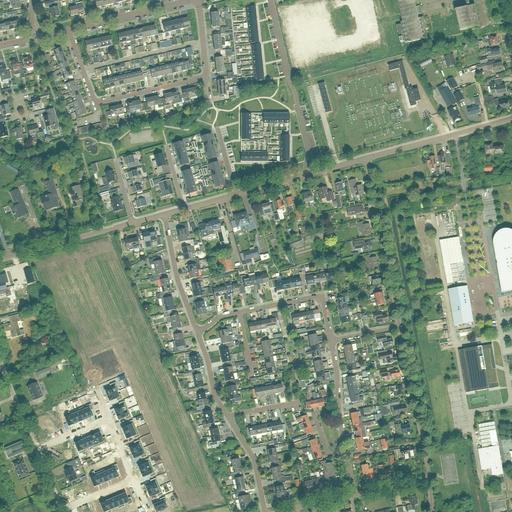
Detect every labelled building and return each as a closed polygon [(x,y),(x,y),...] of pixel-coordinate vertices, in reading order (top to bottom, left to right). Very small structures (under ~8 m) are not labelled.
[(103,8),(101,0),(94,0),(97,8),(101,7),(101,9),(103,8)] [(101,0),(103,8),(106,8),(105,6),(109,5),(107,0),(101,0)] [(301,4),(298,5),(300,12),(309,10),(306,0),(301,0),(300,0),(301,4)] [(312,0),(306,0),(309,10),(318,8),(316,1),(313,2),(312,0)] [(393,0),(397,0),(401,15),(403,22),(401,23),(401,25),(396,26),(400,42),(405,41),(406,43),(428,38),(423,18),(419,19),(418,15),(421,14),(419,6),(416,7),(414,0),(392,0),(393,0)] [(292,6),(289,7),(291,14),(300,12),(298,5),(297,1),(291,2),(292,6)] [(285,4),(279,5),(282,16),(291,14),(289,7),(286,8),(285,4)] [(83,5),(76,6),(78,14),(84,13),(83,5)] [(475,5),(455,10),(460,31),(480,26),(475,5)] [(78,14),(76,6),(69,8),(71,16),(78,14)] [(50,9),(52,18),(59,16),(57,7),(50,9)] [(211,13),(211,21),(219,20),(221,19),(221,17),(218,17),(218,12),(211,13)] [(184,17),(181,18),(184,29),(187,28),(188,32),(191,32),(188,18),(184,19),(184,17)] [(179,20),(176,21),(179,35),(181,34),(180,30),(184,29),(181,18),(179,18),(179,20)] [(171,20),(169,21),(171,32),(175,31),(176,35),(179,35),(176,21),(172,22),(171,20)] [(171,32),(169,21),(166,21),(167,23),(163,24),(166,37),(169,37),(168,33),(171,32)] [(147,28),(143,29),(146,42),(148,41),(147,37),(151,36),(148,25),(146,26),(147,28)] [(151,25),(148,25),(151,36),(155,35),(156,40),(158,39),(155,26),(151,26),(151,25)] [(373,27),(367,29),(370,41),(376,39),(374,29),(373,27)] [(134,31),(130,31),(133,45),(136,44),(135,40),(139,39),(136,28),(134,29),(134,31)] [(138,28),(136,28),(139,39),(142,38),(143,43),(146,42),(143,29),(139,29),(138,28)] [(374,29),(376,39),(382,38),(379,28),(374,29)] [(367,29),(360,30),(361,32),(364,42),(370,41),(367,29)] [(126,30),(124,31),(126,42),(130,41),(131,45),(133,45),(130,31),(126,32),(126,30)] [(126,42),(124,31),(122,31),(122,33),(118,34),(121,48),(124,47),(123,43),(126,42)] [(350,33),(344,34),(346,46),(353,45),(350,35),(350,34),(350,33)] [(344,34),(337,36),(340,47),(346,46),(344,34)] [(106,35),(103,36),(106,47),(109,46),(110,50),(113,50),(110,36),(106,37),(106,35)] [(101,38),(98,39),(101,52),(103,52),(102,48),(106,47),(103,36),(101,36),(101,38)] [(337,36),(331,37),(331,39),(332,39),(334,49),(340,47),(337,36)] [(498,40),(496,36),(483,41),(483,42),(484,44),(488,42),(490,47),(499,44),(499,43),(500,43),(499,40),(498,40)] [(93,38),(91,39),(93,50),(97,49),(98,53),(101,52),(98,39),(93,40),(93,38)] [(326,38),(320,40),(322,52),(329,50),(326,40),(326,38)] [(85,42),(88,56),(91,55),(90,51),(93,50),(91,39),(89,39),(89,41),(85,42)] [(320,40),(314,41),(316,53),(322,52),(320,40)] [(161,49),(168,48),(166,41),(159,43),(161,49)] [(314,41),(307,43),(308,44),(310,55),(316,53),(314,41)] [(224,42),(214,43),(214,51),(221,50),(221,46),(224,46),(224,42)] [(302,47),(299,48),(301,57),(310,55),(308,44),(302,45),(302,47)] [(295,47),(289,48),(292,59),(301,57),(299,48),(296,49),(295,47)] [(491,49),(485,50),(486,54),(488,53),(488,57),(500,55),(499,49),(491,50),(491,49)] [(182,53),(184,62),(186,71),(191,70),(189,65),(192,65),(190,56),(188,57),(186,57),(185,53),(182,53)] [(453,55),(445,57),(449,67),(456,65),(453,55)] [(24,58),(26,68),(33,67),(33,71),(37,70),(35,63),(32,64),(30,57),(24,58)] [(153,60),(152,57),(148,57),(149,62),(150,65),(151,65),(152,69),(150,69),(148,70),(149,75),(151,74),(152,79),(157,78),(155,68),(154,68),(153,62),(153,60)] [(19,70),(22,79),(25,78),(22,66),(19,67),(17,60),(11,61),(13,71),(19,70)] [(501,71),(503,70),(502,63),(495,65),(494,61),(486,63),(476,67),(478,71),(488,68),(488,70),(494,69),(495,72),(495,73),(501,71)] [(397,63),(399,69),(405,90),(406,89),(411,107),(417,105),(416,102),(421,101),(418,89),(413,91),(412,88),(410,88),(403,62),(397,63)] [(389,72),(399,69),(397,63),(388,66),(389,72)] [(0,65),(0,74),(1,78),(1,79),(2,80),(3,80),(5,80),(11,78),(9,71),(6,72),(5,65),(0,65)] [(60,70),(62,74),(70,71),(69,66),(60,70)] [(62,74),(59,75),(60,77),(62,76),(64,81),(68,80),(68,78),(68,77),(72,76),(72,75),(72,74),(71,74),(70,71),(62,74)] [(502,83),(501,79),(495,80),(495,83),(490,84),(491,94),(506,92),(505,86),(501,87),(500,83),(502,83)] [(217,81),(218,88),(225,88),(225,80),(217,81)] [(66,87),(67,89),(76,86),(74,81),(65,84),(65,85),(64,85),(65,87),(66,87)] [(318,84),(326,114),(332,112),(324,83),(318,84)] [(225,88),(218,88),(219,96),(220,95),(220,97),(224,97),(223,95),(226,95),(226,91),(228,91),(228,87),(225,88)] [(439,92),(448,108),(452,105),(456,103),(448,89),(447,87),(439,92)] [(170,94),(172,102),(173,105),(176,104),(182,103),(180,95),(177,95),(176,92),(170,94)] [(162,99),(163,107),(169,106),(168,103),(172,102),(170,94),(164,95),(164,98),(162,99)] [(152,98),(154,106),(157,105),(158,108),(163,107),(162,99),(159,100),(158,97),(152,98)] [(32,103),(28,104),(29,109),(34,108),(41,106),(39,98),(31,100),(32,103)] [(143,103),(145,111),(151,110),(150,107),(154,106),(152,98),(145,100),(146,103),(143,103)] [(500,109),(509,108),(508,101),(499,103),(498,99),(494,100),(485,101),(486,102),(486,105),(495,103),(496,106),(500,105),(500,109)] [(74,108),(83,104),(81,100),(72,103),(74,108)] [(134,102),(135,110),(139,109),(140,112),(145,111),(143,103),(141,104),(140,101),(134,102)] [(468,110),(469,116),(480,113),(478,107),(482,107),(480,101),(475,102),(476,108),(468,110)] [(127,113),(127,115),(132,114),(132,111),(135,110),(134,102),(127,104),(128,107),(125,108),(127,113)] [(0,116),(0,119),(6,118),(6,115),(10,114),(8,104),(0,105),(0,111),(1,112),(2,116),(0,116)] [(124,114),(123,112),(124,112),(122,105),(116,106),(118,115),(124,114)] [(115,116),(118,115),(116,106),(109,108),(110,111),(106,112),(107,118),(112,117),(111,115),(115,114),(115,116)] [(452,117),(454,122),(458,121),(460,121),(460,120),(461,120),(456,107),(452,109),(449,110),(451,118),(452,117)] [(46,127),(50,126),(50,127),(51,128),(52,129),(53,129),(54,129),(55,129),(56,128),(56,127),(57,127),(57,126),(58,126),(58,125),(56,120),(53,109),(46,111),(47,116),(43,117),(44,120),(46,127)] [(84,109),(76,112),(74,113),(76,120),(81,118),(80,116),(86,114),(84,109)] [(1,125),(0,122),(0,138),(8,136),(7,130),(6,130),(5,124),(1,125)] [(28,127),(30,135),(36,134),(37,137),(43,135),(42,129),(38,130),(37,125),(28,127)] [(14,134),(15,140),(21,139),(22,142),(28,141),(26,134),(22,135),(20,128),(12,130),(13,134),(14,134)] [(201,137),(203,143),(212,141),(210,135),(201,137)] [(174,144),(175,150),(184,148),(184,147),(183,142),(174,144)] [(484,146),(486,154),(490,153),(490,152),(495,151),(495,154),(505,152),(503,146),(493,148),(492,144),(484,146)] [(184,148),(175,150),(177,155),(186,153),(187,153),(185,147),(184,147),(184,148)] [(165,165),(162,154),(154,156),(156,160),(152,161),(153,166),(156,165),(157,170),(155,170),(156,174),(162,172),(161,167),(165,165)] [(133,156),(123,158),(125,165),(127,164),(128,169),(139,166),(137,160),(134,161),(133,156)] [(437,176),(440,176),(439,168),(436,169),(435,165),(434,157),(430,157),(430,161),(427,161),(428,166),(429,166),(430,170),(435,169),(437,176)] [(209,165),(210,170),(219,168),(218,162),(209,165)] [(132,182),(142,179),(141,174),(138,175),(137,170),(127,173),(128,178),(131,178),(132,182)] [(75,172),(77,181),(83,179),(84,179),(82,171),(75,172)] [(112,171),(105,173),(108,183),(109,182),(113,181),(115,181),(113,176),(114,176),(113,172),(112,172),(112,171)] [(7,199),(1,201),(5,212),(12,210),(15,218),(28,213),(24,203),(25,202),(19,187),(25,184),(20,172),(13,174),(17,183),(15,184),(16,187),(9,190),(14,203),(10,205),(7,199)] [(144,185),(142,179),(132,182),(133,187),(131,187),(132,193),(142,190),(141,186),(144,185)] [(160,179),(153,181),(154,185),(159,184),(162,197),(173,194),(169,180),(161,183),(160,179)] [(213,181),(215,187),(225,184),(224,181),(223,181),(222,179),(213,181)] [(349,181),(351,193),(355,192),(355,196),(363,195),(361,185),(356,186),(355,179),(349,181)] [(53,197),(57,196),(53,180),(45,182),(49,195),(39,198),(41,204),(43,203),(45,210),(49,209),(48,208),(51,207),(52,209),(59,207),(57,199),(54,200),(53,197)] [(337,193),(340,192),(341,195),(345,194),(344,191),(343,191),(341,183),(335,184),(337,193)] [(68,188),(70,195),(71,194),(72,197),(74,197),(75,202),(73,202),(74,207),(81,206),(80,200),(81,200),(80,195),(83,195),(81,185),(68,188)] [(187,190),(185,191),(186,194),(196,191),(195,186),(186,188),(187,190)] [(318,192),(320,199),(326,198),(327,199),(328,201),(334,200),(332,191),(328,192),(326,187),(318,189),(319,192),(318,192)] [(313,201),(310,191),(302,194),(304,203),(313,201)] [(111,199),(114,212),(123,209),(118,192),(110,194),(111,199)] [(137,201),(135,201),(137,208),(146,205),(145,200),(151,198),(149,192),(136,196),(137,201)] [(287,207),(289,213),(292,212),(291,206),(293,205),(291,197),(285,199),(287,207)] [(284,209),(284,208),(283,205),(282,206),(280,200),(276,201),(278,210),(277,210),(279,220),(283,219),(282,213),(284,212),(284,211),(284,209)] [(260,211),(261,216),(275,212),(272,204),(270,205),(269,203),(261,206),(262,210),(260,211)] [(355,215),(356,218),(365,217),(363,209),(358,210),(357,207),(350,208),(352,215),(355,215)] [(243,226),(240,213),(237,214),(237,215),(234,216),(235,221),(234,221),(234,223),(231,224),(233,232),(240,230),(240,227),(243,226)] [(240,213),(243,226),(247,225),(248,230),(255,228),(252,218),(249,219),(249,217),(247,217),(246,213),(243,214),(243,213),(240,213)] [(218,220),(211,222),(213,230),(216,229),(216,230),(220,229),(220,228),(218,220)] [(200,228),(202,237),(214,234),(211,222),(204,224),(205,227),(200,228)] [(357,223),(359,232),(361,231),(361,235),(370,233),(369,224),(364,225),(364,222),(357,223)] [(188,228),(187,225),(179,226),(180,229),(177,230),(178,236),(188,234),(187,228),(188,228)] [(511,230),(510,230),(509,229),(507,229),(505,229),(503,229),(502,230),(500,231),(498,232),(497,233),(496,234),(495,236),(494,237),(494,239),(493,241),(493,243),(494,243),(502,292),(504,292),(511,291),(511,230)] [(155,231),(149,233),(150,241),(151,241),(151,243),(157,242),(158,245),(161,245),(159,237),(156,238),(155,231)] [(141,241),(142,249),(145,248),(144,242),(150,241),(149,233),(142,234),(143,240),(141,241)] [(188,234),(178,236),(179,242),(184,241),(185,244),(193,243),(192,240),(190,240),(188,234)] [(287,242),(289,249),(302,244),(300,237),(287,242)] [(440,240),(447,284),(466,280),(459,237),(440,240)] [(137,238),(131,239),(133,249),(133,250),(139,249),(142,249),(141,241),(138,241),(137,238)] [(133,249),(131,239),(125,241),(125,244),(122,245),(124,252),(127,252),(127,251),(128,251),(129,250),(133,249)] [(354,250),(358,249),(362,248),(363,252),(372,250),(370,243),(364,244),(364,240),(353,242),(354,250)] [(182,248),(184,254),(192,253),(190,246),(193,246),(193,243),(185,244),(186,247),(182,248)] [(257,249),(250,251),(252,258),(259,256),(257,249)] [(242,253),(244,260),(252,258),(250,251),(242,253)] [(192,253),(184,254),(185,261),(190,260),(191,262),(199,261),(198,261),(201,260),(200,258),(198,258),(195,259),(194,252),(192,253)] [(369,264),(370,268),(377,267),(375,257),(371,258),(370,255),(364,257),(366,265),(369,264)] [(218,259),(218,260),(222,273),(233,270),(229,256),(218,259)] [(154,264),(154,269),(163,267),(162,261),(158,261),(157,257),(153,258),(153,259),(149,260),(150,265),(154,264)] [(200,269),(199,261),(191,262),(191,265),(188,266),(189,272),(197,271),(197,270),(200,269)] [(161,274),(164,273),(163,267),(154,269),(155,269),(151,269),(153,278),(161,277),(161,274)] [(31,268),(24,270),(27,284),(34,282),(31,268)] [(324,273),(326,282),(332,280),(331,277),(334,277),(333,273),(332,269),(327,270),(328,273),(324,273)] [(197,271),(189,272),(190,279),(194,278),(194,281),(202,279),(202,276),(198,277),(197,271)] [(317,272),(320,283),(326,282),(324,273),(321,274),(320,271),(317,271),(317,272)] [(312,276),(314,284),(320,283),(317,272),(312,273),(311,273),(312,276)] [(307,285),(314,284),(312,276),(311,273),(305,274),(302,275),(304,283),(307,282),(307,285)] [(0,283),(0,284),(0,283),(0,294),(6,293),(5,289),(6,288),(5,283),(8,282),(6,274),(0,275),(0,283)] [(267,275),(261,276),(262,284),(269,283),(270,288),(273,288),(271,280),(268,281),(267,275)] [(294,280),(295,288),(301,286),(301,283),(304,283),(302,275),(299,275),(300,278),(294,280)] [(379,275),(368,277),(368,281),(371,280),(372,284),(380,282),(379,275)] [(240,280),(239,280),(241,286),(242,294),(245,293),(244,288),(250,286),(248,278),(246,279),(245,276),(240,277),(240,280)] [(153,278),(154,281),(160,280),(161,286),(169,285),(168,278),(162,280),(161,277),(153,278)] [(254,277),(248,278),(250,286),(254,286),(255,291),(257,290),(254,277)] [(195,284),(192,284),(193,291),(201,289),(200,283),(203,282),(202,279),(194,281),(195,284)] [(276,279),(271,280),(273,288),(276,287),(277,291),(283,290),(281,282),(277,283),(276,279)] [(231,286),(233,294),(239,293),(239,294),(242,294),(241,286),(238,287),(237,284),(231,286)] [(171,291),(169,285),(161,286),(162,293),(159,293),(159,294),(156,294),(157,297),(168,295),(167,292),(171,291)] [(215,285),(212,285),(215,303),(218,302),(217,297),(221,296),(219,288),(215,289),(215,285)] [(448,289),(454,325),(473,322),(467,286),(448,289)] [(224,296),(225,301),(228,300),(225,287),(219,288),(221,296),(224,296)] [(201,289),(193,291),(194,297),(197,296),(198,299),(206,298),(205,292),(202,293),(201,289)] [(369,299),(370,301),(383,298),(382,292),(373,294),(374,298),(369,299)] [(336,302),(336,305),(346,304),(345,299),(348,298),(347,294),(339,295),(340,298),(336,299),(337,301),(336,302)] [(168,295),(157,297),(157,300),(160,299),(161,299),(162,305),(173,303),(172,297),(168,298),(168,295)] [(206,298),(198,299),(199,302),(195,303),(197,309),(205,308),(203,301),(206,301),(206,298)] [(383,298),(370,301),(370,303),(375,302),(376,306),(384,304),(383,298)] [(173,303),(162,305),(163,312),(164,315),(171,313),(171,310),(174,309),(173,303)] [(314,305),(312,306),(314,319),(320,318),(318,310),(315,310),(314,305)] [(205,308),(197,309),(198,316),(202,315),(202,316),(206,315),(205,314),(206,314),(206,313),(207,313),(206,310),(209,310),(209,309),(212,309),(212,313),(216,312),(214,306),(205,308)] [(339,311),(340,317),(348,316),(348,313),(351,312),(350,309),(339,311)] [(293,310),(288,311),(290,318),(292,318),(293,323),(295,323),(296,324),(297,325),(299,324),(298,322),(297,314),(294,315),(293,310)] [(171,313),(164,315),(164,318),(170,316),(171,323),(179,321),(178,315),(172,316),(171,313)] [(272,319),(270,319),(271,328),(277,327),(275,321),(278,320),(276,313),(271,314),(272,319)] [(376,319),(377,323),(387,321),(386,315),(381,316),(381,313),(373,314),(374,319),(376,319)] [(20,330),(17,322),(21,321),(19,314),(8,317),(10,323),(2,325),(4,332),(10,331),(12,338),(25,335),(23,329),(20,330)] [(340,317),(341,324),(349,322),(348,316),(340,317)] [(179,321),(171,323),(172,329),(169,330),(170,333),(178,331),(177,328),(181,328),(179,321)] [(226,330),(219,332),(220,338),(231,336),(233,336),(233,335),(238,334),(236,328),(231,329),(231,326),(226,327),(226,330)] [(178,331),(170,333),(171,336),(174,335),(175,341),(183,340),(182,333),(178,334),(178,331)] [(231,336),(220,338),(221,344),(225,343),(225,346),(233,344),(231,336)] [(377,337),(378,341),(382,340),(384,348),(388,347),(388,346),(393,345),(391,339),(386,340),(385,336),(377,337)] [(172,342),(174,353),(182,352),(181,347),(184,346),(183,340),(172,342)] [(220,350),(221,357),(229,355),(228,349),(234,347),(233,344),(225,346),(226,349),(220,350)] [(478,347),(458,350),(466,393),(489,389),(490,387),(499,387),(496,369),(494,368),(492,345),(479,348),(478,347)] [(311,352),(306,353),(307,356),(311,355),(312,360),(319,358),(321,358),(320,356),(320,353),(325,352),(324,349),(311,352)] [(384,350),(378,352),(378,354),(379,359),(383,358),(383,363),(388,362),(388,363),(391,363),(391,362),(393,361),(393,360),(396,360),(395,355),(391,356),(391,352),(385,353),(384,350)] [(193,353),(185,355),(186,358),(189,357),(190,364),(198,362),(197,356),(194,356),(193,353)] [(229,355),(221,357),(222,363),(226,362),(226,365),(234,363),(233,361),(230,361),(229,355)] [(319,358),(312,360),(313,362),(314,367),(327,365),(327,362),(322,363),(321,360),(319,361),(319,358)] [(188,371),(189,373),(197,372),(196,369),(200,368),(198,362),(190,364),(191,370),(188,371)] [(52,366),(50,363),(48,364),(48,363),(34,369),(37,377),(52,371),(50,367),(52,366)] [(223,369),(225,375),(233,373),(232,367),(234,366),(234,363),(226,365),(227,368),(223,369)] [(356,370),(355,363),(346,365),(348,371),(351,371),(352,373),(359,372),(359,369),(356,370)] [(379,371),(381,377),(388,376),(388,377),(391,376),(391,378),(399,376),(398,370),(389,371),(390,372),(387,373),(386,369),(379,371)] [(197,372),(189,373),(189,376),(192,376),(194,382),(202,381),(201,374),(197,375),(197,372)] [(346,378),(347,384),(355,382),(358,382),(357,376),(360,375),(359,372),(352,373),(352,376),(346,378)] [(233,373),(225,375),(226,381),(229,381),(230,384),(238,382),(236,374),(233,374),(233,373)] [(313,384),(313,388),(326,385),(326,382),(325,379),(330,378),(329,375),(316,378),(314,379),(315,384),(313,384)] [(187,390),(188,393),(200,391),(200,388),(203,387),(202,381),(194,382),(195,389),(187,390)] [(110,387),(104,390),(106,396),(117,391),(116,388),(118,388),(115,382),(109,385),(110,387)] [(230,386),(227,387),(228,393),(236,392),(235,386),(238,385),(238,382),(230,384),(230,386)] [(36,383),(27,387),(33,400),(42,396),(36,383)] [(265,387),(267,395),(270,395),(271,400),(273,399),(271,386),(270,383),(265,384),(265,387)] [(398,396),(398,395),(399,395),(401,395),(401,394),(403,394),(402,386),(396,387),(396,386),(390,387),(389,391),(393,392),(394,397),(398,396)] [(255,389),(256,397),(259,397),(260,402),(263,401),(260,388),(258,388),(257,387),(255,388),(255,389)] [(200,391),(188,393),(188,396),(196,394),(197,401),(206,399),(204,393),(201,393),(200,391)] [(316,398),(318,407),(324,406),(322,396),(325,396),(324,391),(320,391),(321,394),(319,395),(319,397),(316,398)] [(117,392),(107,396),(109,401),(115,399),(117,401),(122,399),(120,394),(118,395),(117,392)] [(236,392),(228,393),(229,400),(233,399),(233,402),(241,401),(240,396),(237,395),(236,392)] [(358,395),(350,396),(351,403),(354,402),(355,405),(363,403),(362,400),(363,400),(363,397),(358,398),(358,395)] [(196,410),(204,409),(203,406),(207,405),(206,399),(197,401),(198,407),(196,408),(196,410)] [(119,406),(113,409),(115,415),(126,410),(125,407),(127,406),(124,401),(118,404),(119,406)] [(84,409),(84,410),(88,418),(93,416),(91,411),(93,410),(91,404),(86,406),(87,408),(84,409)] [(391,407),(391,411),(393,416),(402,413),(401,412),(406,411),(405,406),(398,407),(397,406),(391,407)] [(47,422),(51,421),(45,407),(37,411),(39,415),(36,416),(39,424),(46,421),(47,422)] [(83,407),(78,409),(79,412),(79,411),(83,420),(88,418),(84,410),(84,409),(83,407)] [(128,409),(116,415),(118,420),(124,417),(126,420),(132,418),(128,409)] [(203,416),(204,419),(212,417),(211,411),(205,412),(204,409),(196,410),(191,412),(192,414),(197,413),(201,412),(202,415),(203,416)] [(350,414),(351,420),(364,417),(362,409),(358,409),(359,412),(350,414)] [(79,412),(75,413),(78,422),(83,420),(79,411),(79,412)] [(67,415),(64,417),(68,427),(74,424),(70,415),(69,412),(66,413),(67,415)] [(70,415),(74,424),(78,422),(75,413),(70,415)] [(301,421),(302,424),(308,421),(306,415),(300,417),(299,413),(293,415),(295,419),(296,419),(297,422),(301,421)] [(264,420),(266,433),(271,432),(270,423),(267,424),(265,416),(263,417),(263,420),(264,420)] [(210,424),(213,423),(212,417),(204,419),(205,422),(203,423),(202,423),(203,425),(197,426),(198,429),(203,428),(211,427),(210,424)] [(274,418),(277,431),(282,429),(283,432),(286,432),(284,424),(281,425),(280,421),(278,422),(277,417),(274,418)] [(351,420),(352,426),(362,424),(361,420),(366,419),(365,417),(364,417),(351,420)] [(128,426),(121,428),(124,434),(136,429),(132,420),(127,423),(128,426)] [(491,469),(492,476),(503,474),(494,422),(478,425),(482,444),(477,445),(482,470),(491,469)] [(362,424),(352,426),(354,432),(356,431),(357,435),(365,433),(363,426),(366,425),(365,423),(362,424)] [(403,433),(403,434),(406,434),(406,432),(410,432),(409,425),(401,427),(400,424),(395,425),(396,434),(403,433)] [(45,439),(57,434),(53,425),(41,430),(42,433),(45,439)] [(211,436),(219,435),(218,429),(211,430),(211,427),(203,428),(203,431),(209,430),(211,436)] [(310,427),(304,429),(306,435),(312,433),(310,427)] [(136,429),(124,434),(126,439),(133,436),(134,439),(140,437),(136,429)] [(100,433),(95,435),(99,446),(107,443),(105,437),(102,438),(100,433)] [(358,438),(355,439),(356,445),(366,443),(365,441),(367,441),(369,441),(368,436),(366,437),(365,433),(357,435),(358,438)] [(95,435),(90,437),(94,448),(99,446),(95,435)] [(220,441),(219,435),(211,436),(212,443),(209,443),(209,446),(211,446),(212,448),(218,447),(217,442),(220,441)] [(292,440),(293,443),(307,438),(306,435),(292,440)] [(90,437),(85,439),(88,448),(91,447),(92,449),(94,448),(90,437)] [(85,439),(80,441),(84,452),(85,452),(87,451),(86,449),(88,448),(85,439)] [(311,447),(317,445),(315,439),(309,442),(311,447)] [(135,445),(129,448),(131,453),(143,448),(140,440),(134,442),(135,445)] [(8,458),(25,451),(21,441),(4,449),(8,458)] [(80,441),(74,443),(79,454),(82,453),(83,455),(85,454),(85,452),(84,452),(80,441)] [(356,445),(358,451),(364,450),(364,447),(366,446),(366,445),(366,443),(356,445)] [(270,449),(267,450),(268,456),(277,454),(275,448),(278,448),(278,445),(270,446),(270,449)] [(313,453),(319,451),(317,445),(311,447),(302,450),(302,453),(308,451),(309,454),(311,454),(313,453)] [(504,461),(511,460),(511,446),(509,447),(509,450),(503,451),(504,457),(503,457),(504,461)] [(415,458),(414,452),(413,447),(410,448),(410,447),(400,449),(401,453),(407,452),(407,454),(408,454),(409,459),(415,458)] [(143,448),(131,453),(133,459),(140,457),(141,459),(147,457),(143,448)] [(56,452),(51,454),(55,463),(58,462),(59,465),(68,462),(63,451),(57,454),(56,452)] [(311,454),(313,460),(321,457),(319,451),(313,453),(311,454)] [(277,454),(268,456),(270,463),(273,462),(274,465),(281,463),(281,460),(278,461),(277,454)] [(231,460),(232,467),(240,465),(239,458),(235,459),(235,456),(227,458),(228,461),(231,460)] [(72,467),(64,470),(66,473),(65,474),(67,480),(68,479),(69,482),(77,479),(73,470),(76,469),(82,466),(79,458),(70,462),(72,467)] [(144,464),(138,467),(140,472),(152,467),(149,459),(143,461),(144,464)] [(19,478),(29,474),(23,460),(13,464),(19,478)] [(326,460),(320,462),(320,465),(322,465),(323,471),(333,469),(332,462),(327,463),(326,460)] [(284,466),(283,463),(281,463),(274,465),(274,468),(271,468),(272,475),(280,473),(279,469),(281,469),(281,466),(282,466),(284,466)] [(112,469),(109,470),(113,479),(118,477),(116,471),(119,470),(116,464),(111,467),(112,469)] [(381,471),(382,477),(391,475),(390,469),(384,470),(384,467),(383,464),(377,465),(378,469),(381,469),(381,470),(381,471)] [(238,472),(241,471),(240,465),(232,467),(233,473),(230,473),(231,476),(239,475),(238,472)] [(366,465),(361,466),(363,474),(365,474),(366,477),(370,476),(370,479),(374,478),(373,472),(370,473),(369,468),(367,468),(366,465)] [(152,467),(140,472),(142,478),(149,475),(150,478),(156,475),(152,467)] [(333,469),(323,471),(325,477),(323,477),(323,480),(330,479),(330,476),(334,475),(333,469)] [(104,470),(99,472),(104,483),(109,481),(105,472),(104,470)] [(105,472),(109,481),(113,479),(109,470),(105,472)] [(92,475),(89,476),(90,478),(94,487),(99,485),(94,474),(94,473),(94,474),(93,471),(91,472),(92,475)] [(95,474),(94,474),(99,485),(104,483),(99,472),(95,474)] [(280,473),(272,475),(273,481),(277,480),(277,483),(285,482),(285,481),(293,480),(292,476),(284,477),(283,476),(281,476),(280,473)] [(231,476),(231,479),(234,479),(236,485),(244,483),(243,477),(239,478),(239,475),(231,476)] [(310,482),(312,491),(319,490),(318,485),(321,484),(320,480),(319,477),(310,479),(311,482),(310,482)] [(151,483),(145,486),(147,492),(159,486),(156,478),(150,481),(151,483)] [(305,488),(306,492),(312,491),(310,482),(310,479),(306,479),(306,480),(301,481),(302,488),(305,488)] [(274,487),(276,493),(284,492),(283,485),(286,485),(285,482),(277,483),(278,486),(274,487)] [(245,490),(244,483),(236,485),(236,489),(234,489),(234,490),(234,495),(242,493),(242,490),(245,490)] [(77,486),(67,490),(69,493),(68,493),(69,496),(68,496),(69,497),(70,500),(81,495),(77,486)] [(159,486),(147,492),(149,497),(156,494),(157,497),(163,495),(159,486)] [(284,492),(276,493),(277,499),(280,499),(281,502),(289,500),(288,497),(285,498),(284,492)] [(125,493),(120,495),(124,504),(127,503),(128,505),(133,503),(130,497),(128,498),(125,493)] [(243,496),(242,493),(234,495),(235,498),(238,497),(239,503),(251,501),(249,495),(243,496)] [(120,495),(115,497),(120,508),(125,506),(124,504),(120,495)] [(416,503),(418,503),(417,500),(416,500),(415,496),(409,497),(410,505),(407,506),(408,511),(415,510),(414,505),(417,505),(416,503)] [(115,497),(110,499),(114,508),(117,507),(118,509),(120,508),(115,497)] [(160,502),(153,505),(155,511),(156,511),(160,511),(164,510),(164,509),(167,507),(165,503),(167,502),(165,497),(159,499),(160,502)] [(110,499),(105,501),(109,511),(111,511),(112,511),(111,510),(114,508),(110,499)] [(109,511),(105,501),(100,504),(103,511),(105,511),(107,511),(109,511)] [(246,511),(246,509),(252,507),(251,501),(239,503),(240,509),(237,510),(237,511),(246,511)]
